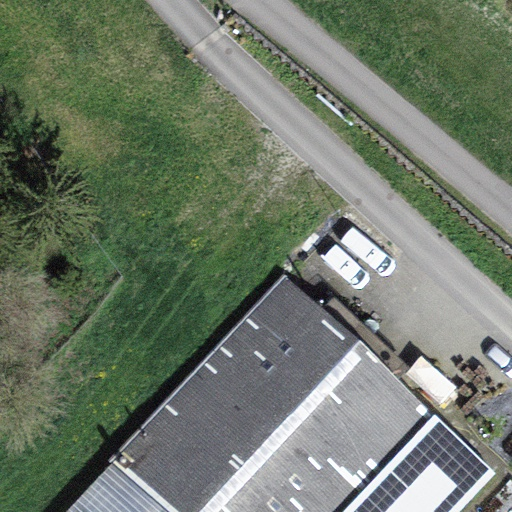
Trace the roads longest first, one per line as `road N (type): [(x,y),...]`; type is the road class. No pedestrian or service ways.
road 1 (track): [(511,329),(190,35),(168,0)]
road 2 (unclassified): [(511,209),(261,0)]
